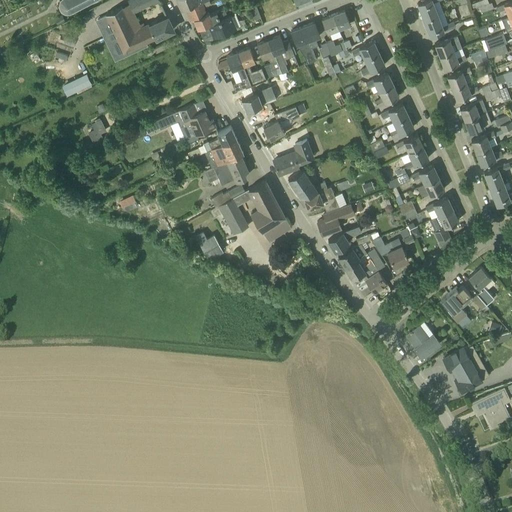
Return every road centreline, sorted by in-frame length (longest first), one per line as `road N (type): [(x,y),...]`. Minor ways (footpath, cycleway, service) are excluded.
road 1 (unclassified): [(378,329),(303,227),(200,56)]
road 2 (residential): [(365,5),(480,240)]
road 3 (residential): [(494,235),(401,0)]
road 4 (unclassified): [(467,461),(418,377),(378,329)]
road 5 (residential): [(200,56),(337,0)]
road 6 (unclassified): [(378,329),(480,240)]
